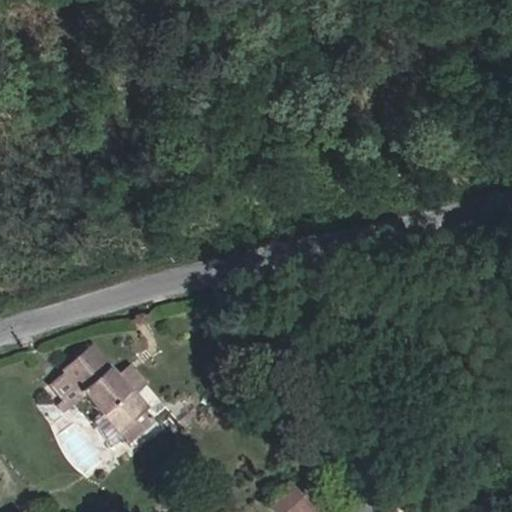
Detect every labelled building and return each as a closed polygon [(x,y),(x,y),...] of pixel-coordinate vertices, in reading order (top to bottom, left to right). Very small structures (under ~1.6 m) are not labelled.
[(107,355),(76,380),(97,405),(100,402),(139,447),(166,424),(145,400),(131,383),(107,355)] [(131,383),(145,400),(157,390),(143,373),(131,383)] [(97,405),(76,380),(65,389),(86,414),(97,405)] [(81,486),(59,508),(63,511),(78,511),(93,497),(81,486)] [(269,509),(271,511),(307,511),(290,491),(269,509)]
